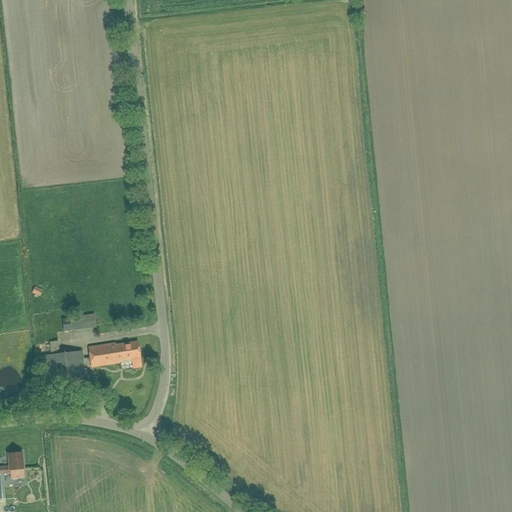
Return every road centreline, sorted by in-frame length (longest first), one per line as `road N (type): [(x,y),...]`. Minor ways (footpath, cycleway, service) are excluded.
road 1 (unclassified): [(141,435),(158,406),(167,359),(129,0)]
road 2 (unclassified): [(0,424),(90,419),(141,435)]
road 3 (unclassified): [(240,511),(141,435)]
